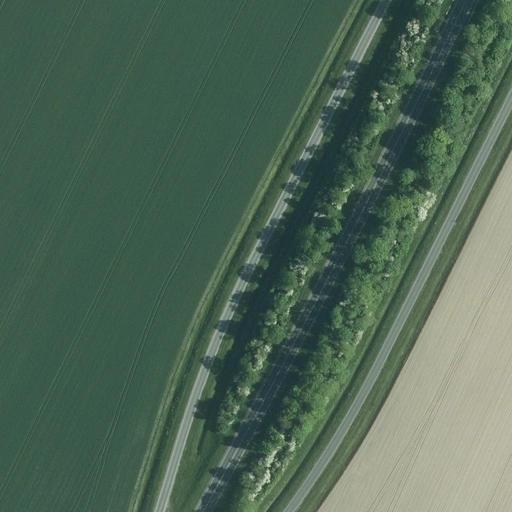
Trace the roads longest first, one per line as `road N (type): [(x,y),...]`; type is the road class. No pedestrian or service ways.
road 1 (trunk): [(201,511),(463,0)]
road 2 (trunk): [(387,0),(229,309),(157,511)]
road 3 (trunk): [(287,511),(341,431),(511,95)]
